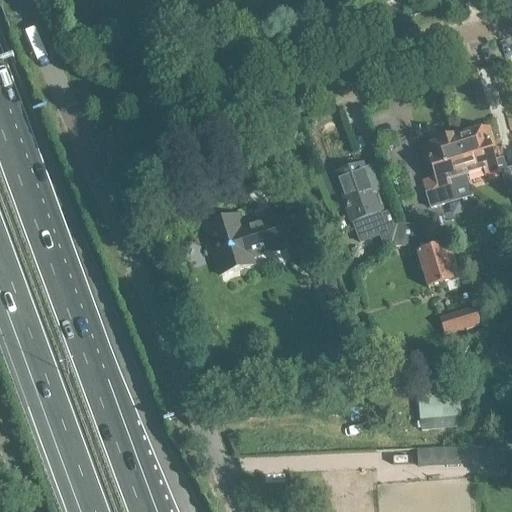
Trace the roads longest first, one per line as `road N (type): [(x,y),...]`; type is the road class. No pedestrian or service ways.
road 1 (residential): [(74,137),(169,124),(511,15)]
road 2 (motorway): [(147,511),(0,102)]
road 3 (residential): [(235,511),(74,137)]
road 4 (motorway): [(0,270),(88,511)]
road 5 (residential): [(74,137),(12,0)]
